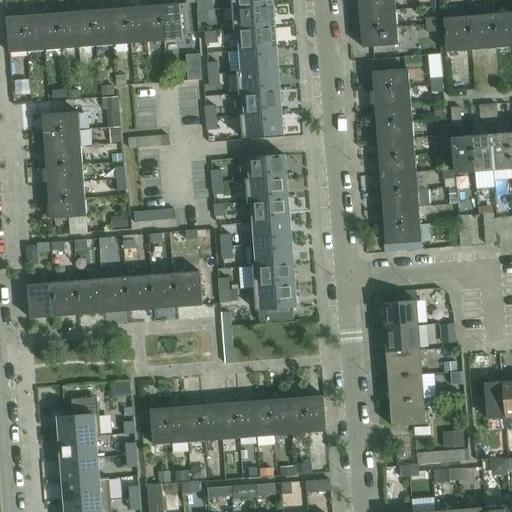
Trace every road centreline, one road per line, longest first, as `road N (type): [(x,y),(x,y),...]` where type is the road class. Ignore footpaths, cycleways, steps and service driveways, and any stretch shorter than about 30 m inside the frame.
road 1 (residential): [(364,511),(323,0)]
road 2 (residential): [(13,511),(0,354)]
